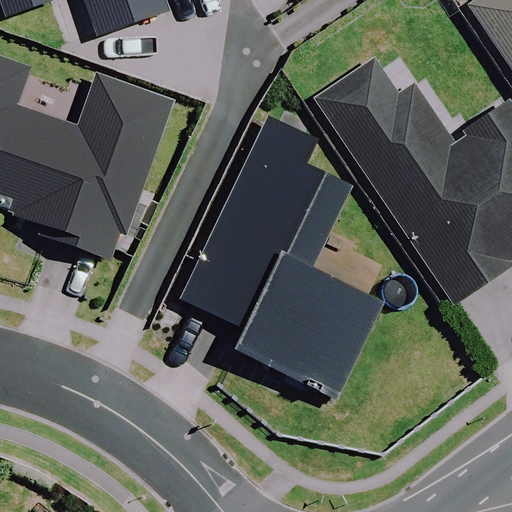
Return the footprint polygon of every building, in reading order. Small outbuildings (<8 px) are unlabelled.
[(0,0),(0,7),(4,20),(60,0),(83,0),(98,41),(165,17),(159,0),(0,0)] [(511,0),(493,0),(472,15),(511,74),(511,0)] [(26,74),(0,64),(0,197),(13,202),(5,224),(111,263),(168,104),(98,79),(78,135),(13,112),(26,74)] [(396,105),(372,69),(315,108),(452,308),(511,267),(511,120),(505,110),(449,148),(412,94),(396,105)] [(278,123),(267,117),(181,304),(245,334),(234,359),(329,402),(374,306),(307,275),(345,191),(305,172),(320,140),(305,133),(309,123),(284,111),(278,123)]
